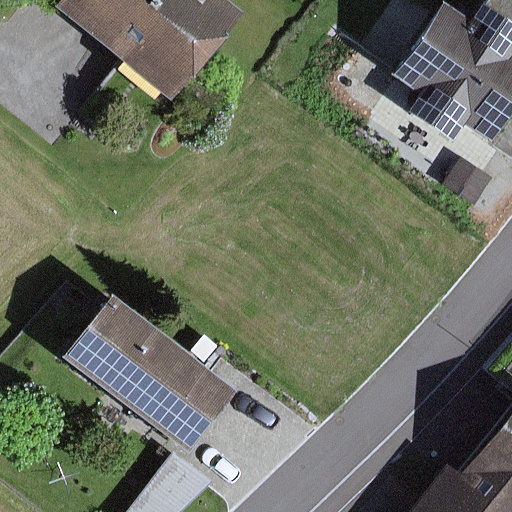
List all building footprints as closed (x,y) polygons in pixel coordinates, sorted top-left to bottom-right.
[(236,13),(219,0),(49,0),(46,5),(165,101),(236,13)] [(511,0),(480,0),(475,7),(471,5),(459,22),(431,4),(380,78),(409,98),(399,113),(442,142),(453,127),(483,147),(511,104),(511,0)] [(494,179),(458,157),(439,187),(475,210),(494,179)] [(179,454),(225,393),(99,297),(52,358),(179,454)] [(32,409),(32,383),(8,383),(8,409),(32,409)] [(511,511),(511,399),(451,476),(439,467),(403,511),(511,511)] [(175,511),(207,481),(167,451),(121,511),(175,511)]
